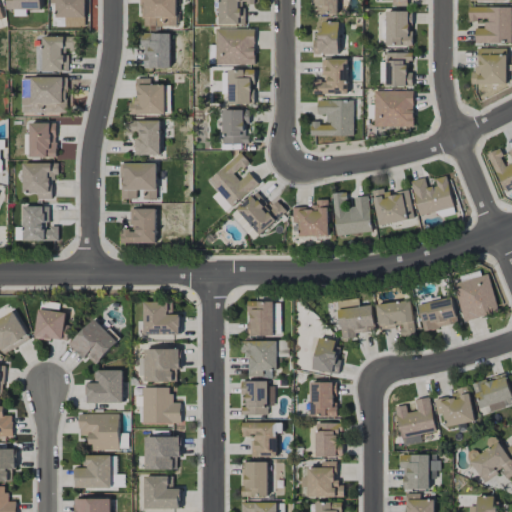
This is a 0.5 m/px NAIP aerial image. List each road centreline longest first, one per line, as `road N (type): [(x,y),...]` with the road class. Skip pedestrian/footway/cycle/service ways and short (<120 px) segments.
road 1 (tertiary): [(511,227),(465,248),(373,269),(0,274)]
road 2 (residential): [(443,0),(456,136),(511,268)]
road 3 (residential): [(90,274),(89,161),(113,53),(113,0)]
road 4 (tertiary): [(213,274),(213,511)]
road 5 (residential): [(511,111),(416,151),(287,169)]
road 6 (residential): [(287,0),(287,169)]
road 7 (residential): [(374,511),(375,368)]
road 8 (residential): [(375,368),(427,366),(511,340)]
road 9 (residential): [(49,388),(49,511)]
